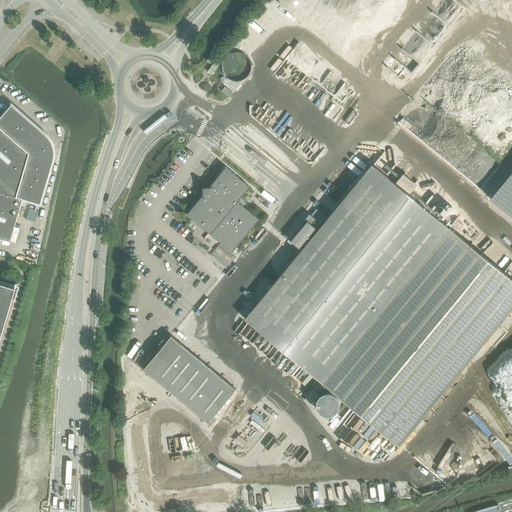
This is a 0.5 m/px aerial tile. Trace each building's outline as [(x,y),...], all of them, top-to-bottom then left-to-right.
[(250,66),(249,63),(248,60),(247,58),(245,56),(244,54),(241,53),(238,52),(235,52),(233,52),(230,53),(228,55),(226,56),(224,58),(223,61),(222,63),(222,66),(222,68),(223,71),(224,73),(226,76),(228,77),(231,78),(233,79),(236,79),(239,79),(241,78),(244,77),(245,76),(247,73),(248,71),(249,68),(250,66)] [(212,75),(220,64),(216,61),(207,71),(212,75)] [(233,93),(225,87),(221,91),(229,98),(233,93)] [(2,116),(0,117),(0,238),(11,242),(23,199),(41,204),(54,160),(54,155),(54,151),(53,146),(52,142),(49,138),(46,135),(12,104),(5,112),(4,110),(0,115),(2,116)] [(266,161),(259,154),(253,149),(249,149),(249,153),(256,158),(263,165),(266,161)] [(399,446),(417,424),(511,308),(511,279),(372,164),(245,318),(399,446)] [(187,214),(211,234),(221,242),(232,251),(259,218),(238,201),(250,186),(226,167),(210,187),(203,187),(203,194),(187,214)] [(511,171),(491,198),(511,215),(511,171)] [(310,214),(287,241),(299,250),(321,223),(311,215),(310,214)] [(0,341),(16,287),(2,283),(0,283),(0,341)] [(208,423),(236,389),(171,336),(143,370),(208,423)] [(319,382),(315,387),(321,392),(325,387),(319,382)] [(313,389),(305,399),(310,404),(318,394),(313,389)] [(317,403),(317,407),(319,411),(323,414),(327,415),(331,415),(335,412),(338,409),(339,405),(339,401),(337,397),(333,394),(329,393),(325,393),(321,395),(318,399),(317,403)]
